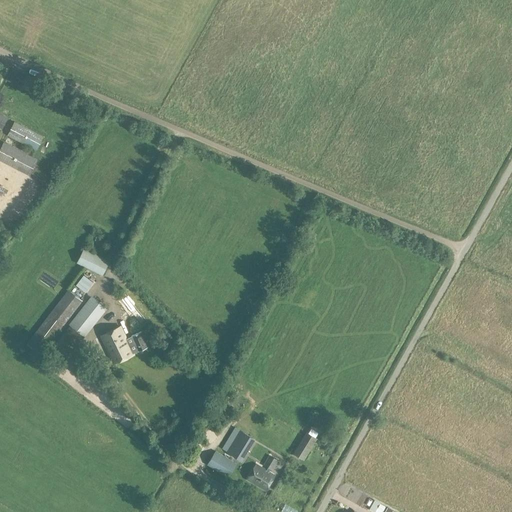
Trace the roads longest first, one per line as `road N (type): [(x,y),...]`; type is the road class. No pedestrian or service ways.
road 1 (track): [(464,250),(0,53)]
road 2 (unclassified): [(320,511),(511,166)]
road 3 (track): [(109,269),(178,130)]
